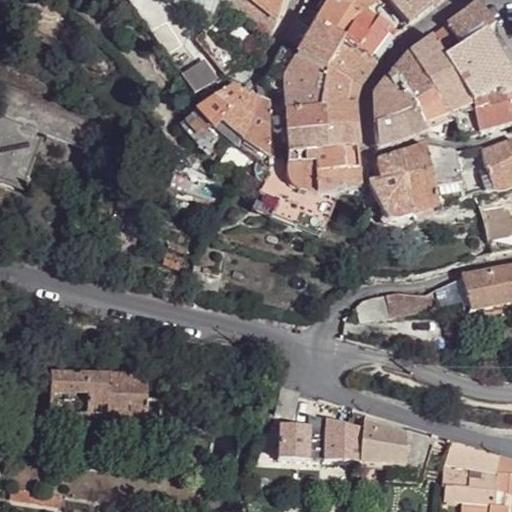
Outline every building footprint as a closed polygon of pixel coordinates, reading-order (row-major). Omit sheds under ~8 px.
[(269,37),(275,24),(241,0),(228,0),(227,2),(226,5),(269,37)] [(282,0),(241,0),(275,24),(282,0)] [(330,0),(313,28),(341,45),(360,15),(338,0),(330,0)] [(338,0),(360,15),(362,11),(363,12),(379,0),(338,0)] [(430,9),(422,0),(387,0),(409,26),(430,9)] [(422,0),(430,9),(441,0),(422,0)] [(477,3),(447,26),(462,49),(483,33),(492,26),(477,3)] [(360,15),(341,45),(375,64),(396,37),(363,12),(362,11),(360,15)] [(462,49),(447,26),(429,39),(442,61),(462,49)] [(293,60),(323,74),(341,45),(313,28),(298,51),(293,60)] [(511,95),(511,86),(483,33),(462,49),(442,61),(470,106),(492,91),(498,100),(500,99),(511,95)] [(193,47),(221,78),(235,63),(201,36),(193,47)] [(431,95),(446,118),(457,114),(470,108),(470,106),(442,61),(429,39),(408,55),(427,87),(431,95)] [(282,77),(293,60),(298,51),(282,42),(268,71),(282,77)] [(341,45),(323,74),(357,90),(375,64),(341,45)] [(414,95),(427,87),(408,55),(390,77),(409,110),(417,103),(414,95)] [(282,94),(283,113),(318,111),(323,74),(293,60),(282,77),(281,80),(282,94)] [(178,78),(182,84),(193,101),(216,88),(201,64),(178,78)] [(281,80),(282,77),(268,71),(259,87),(282,94),(281,80)] [(323,74),(318,111),(352,109),(357,90),(323,74)] [(411,114),(409,110),(390,77),(373,99),(374,129),(411,114)] [(16,143),(20,131),(22,126),(85,148),(94,123),(23,98),(24,94),(2,85),(0,91),(0,173),(4,162),(28,170),(36,150),(16,143)] [(418,105),(431,95),(427,87),(414,95),(417,103),(418,105)] [(246,97),(228,90),(196,112),(210,131),(211,132),(216,127),(246,97)] [(470,108),(478,137),(510,128),(500,99),(498,100),(492,91),(470,106),(470,108)] [(421,130),(446,118),(431,95),(418,105),(417,103),(409,110),(411,114),(421,130)] [(511,95),(500,99),(510,128),(511,127),(511,95)] [(239,144),(256,103),(246,97),(216,127),(239,144)] [(267,107),(256,103),(239,144),(267,162),(267,107)] [(464,140),(478,137),(470,108),(457,114),(464,140)] [(283,113),(284,135),(354,128),(352,109),(318,111),(283,113)] [(210,131),(196,112),(184,122),(199,141),(210,131)] [(421,130),(411,114),(374,129),(375,143),(376,153),(420,136),(420,138),(425,137),(421,130)] [(230,146),(236,151),(239,144),(216,127),(211,132),(230,146)] [(284,135),(284,158),(313,155),(355,151),(354,128),(284,135)] [(40,138),(20,131),(16,143),(36,150),(40,138)] [(480,156),(490,198),(499,197),(503,196),(507,194),(510,191),(511,188),(511,142),(482,155),(480,156)] [(267,175),(267,162),(239,144),(236,151),(247,160),(266,174),(267,175)] [(239,173),(247,160),(236,151),(230,146),(221,165),(239,173)] [(432,193),(459,188),(454,162),(452,154),(426,149),(424,150),(432,193)] [(407,222),(435,211),(432,193),(424,150),(399,158),(407,222)] [(355,151),(313,155),(315,178),(357,173),(355,151)] [(452,154),(454,162),(473,159),(473,151),(452,154)] [(339,189),(358,192),(358,189),(357,173),(315,178),(313,155),(284,158),(285,166),(285,177),(289,186),(296,194),(323,201),(331,199),(335,196),(339,189)] [(393,227),(407,222),(399,158),(377,164),(379,186),(366,188),(368,191),(381,222),(382,223),(387,227),(393,227)] [(0,182),(21,191),(28,170),(4,162),(0,173),(0,182)] [(331,208),(339,189),(335,196),(331,199),(323,201),(296,194),(289,186),(285,177),(285,166),(267,162),(267,175),(285,191),(313,205),(331,208)] [(237,186),(255,195),(264,178),(248,167),(237,186)] [(285,191),(267,175),(266,174),(264,178),(255,195),(274,204),(268,218),(317,240),(331,208),(313,205),(285,191)] [(456,208),(462,205),(459,194),(453,195),(456,208)] [(501,207),(481,211),(486,242),(507,238),(511,233),(507,212),(503,213),(501,207)] [(214,271),(193,266),(188,297),(210,302),(214,271)] [(469,315),(511,304),(511,267),(460,278),(466,304),(469,315)] [(460,278),(448,284),(451,306),(453,308),(460,306),(466,304),(460,278)] [(448,284),(435,290),(439,308),(451,306),(448,284)] [(423,295),(402,295),(403,312),(439,308),(435,290),(433,291),(423,295)] [(363,299),(354,307),(358,323),(390,318),(388,295),(385,295),(363,299)] [(472,327),(469,315),(466,304),(460,306),(465,329),(472,327)] [(472,327),(511,318),(511,304),(469,315),(472,327)] [(147,398),(147,379),(118,377),(47,377),(48,418),(115,419),(161,421),(162,415),(184,415),(184,404),(175,404),(174,399),(147,398)] [(289,395),(285,394),(279,421),(296,426),(302,399),(289,395)] [(296,426),(279,421),(276,430),(283,430),(283,429),(295,430),(296,426)] [(330,426),(315,421),(314,432),(329,433),(330,426)] [(211,438),(213,426),(193,423),(192,435),(211,438)] [(363,476),(368,436),(330,426),(329,433),(326,467),(326,469),(363,476)] [(283,429),(283,430),(279,460),(311,466),(311,465),(314,432),(295,430),(283,429)] [(389,437),(368,431),(368,435),(368,436),(363,476),(390,475),(409,475),(408,443),(389,437)] [(329,433),(314,432),(311,465),(326,467),(329,433)] [(435,450),(408,443),(409,475),(390,475),(390,478),(427,477),(428,469),(435,450)] [(447,507),(467,507),(492,506),(492,511),(510,511),(511,510),(508,510),(508,497),(511,497),(511,462),(501,459),(500,461),(450,444),(447,461),(447,468),(445,492),(448,492),(447,507)] [(427,477),(390,478),(390,492),(426,492),(427,477)] [(59,498),(11,491),(10,502),(57,509),(59,498)]
